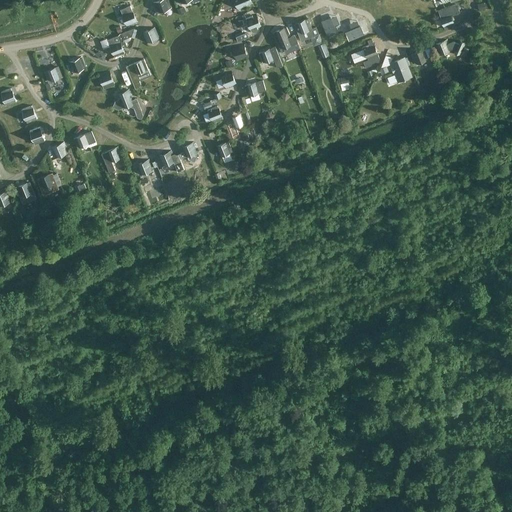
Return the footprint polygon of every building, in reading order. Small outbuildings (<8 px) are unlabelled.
[(172,8),(168,0),(159,0),(154,2),(158,13),(172,8)] [(233,0),(238,10),(253,4),(251,0),(233,0)] [(456,25),(452,15),(460,12),(457,4),(439,10),(440,15),(439,15),(444,29),(456,25)] [(122,13),(121,13),(127,27),(138,22),(133,9),(132,9),(130,5),(121,10),(122,13)] [(335,20),(330,9),(317,14),(321,26),(335,20)] [(251,32),(262,27),(257,14),(245,18),(251,32)] [(308,18),(295,23),(294,23),(301,41),(319,34),(316,27),(312,28),(308,18)] [(359,38),(371,33),(365,20),(354,24),(359,38)] [(274,33),(281,50),(298,43),(295,35),(288,38),(288,36),(290,35),(287,26),(275,31),(276,32),(274,33)] [(147,43),(160,38),(156,27),(142,32),(147,43)] [(125,51),(129,50),(125,41),(124,41),(123,39),(132,37),(135,28),(121,33),(119,36),(111,39),(111,43),(109,44),(114,57),(126,53),(125,51)] [(368,60),(378,56),(374,46),(373,44),(371,39),(368,41),(369,44),(363,47),(364,49),(351,54),(354,63),(367,58),(368,60)] [(449,43),(448,39),(434,44),(439,56),(452,50),(452,49),(454,50),(454,52),(461,55),(462,53),(465,47),(466,43),(459,40),(458,43),(454,42),(449,43)] [(244,43),(232,47),(237,61),(248,57),(244,43)] [(326,44),(321,46),(326,57),(330,55),(326,44)] [(263,63),(274,59),(277,68),(283,66),(276,46),(272,48),(272,47),(259,52),(263,63)] [(425,50),(425,48),(411,54),(416,65),(429,60),(428,57),(425,50)] [(86,68),(82,57),(69,62),(73,73),(86,68)] [(395,75),(387,77),(390,84),(397,81),(398,82),(412,76),(408,65),(406,58),(405,57),(392,62),(390,62),(391,63),(392,67),(391,68),(393,73),(394,73),(395,75)] [(131,64),(127,66),(136,89),(139,87),(141,84),(139,80),(151,75),(149,70),(144,58),(131,64)] [(63,77),(58,66),(45,71),(49,82),(63,77)] [(104,88),(115,84),(110,70),(98,74),(104,88)] [(237,84),(232,71),(221,75),(226,89),(237,84)] [(259,82),(259,81),(245,85),(248,96),(262,92),(266,91),(263,80),(259,82)] [(12,88),(1,92),(6,106),(17,101),(12,88)] [(134,99),(130,89),(117,94),(119,99),(115,101),(112,107),(118,110),(122,108),(123,109),(130,106),(134,108),(140,106),(137,98),(134,99)] [(342,107),(348,104),(342,91),(335,94),(342,107)] [(33,105),(21,109),(27,123),(38,118),(33,105)] [(218,105),(207,109),(213,123),(224,118),(218,105)] [(247,123),(242,111),(229,116),(233,128),(247,123)] [(46,140),(41,127),(29,131),(34,144),(46,140)] [(96,141),(92,131),(88,133),(87,132),(74,138),(79,149),(95,142),(95,141),(96,141)] [(69,153),(65,141),(51,147),(56,158),(69,153)] [(181,153),(183,158),(185,157),(185,158),(188,157),(189,160),(198,157),(197,153),(199,153),(194,141),(181,147),(183,152),(181,153)] [(233,152),(229,141),(215,146),(220,157),(233,152)] [(112,162),(123,157),(119,146),(105,151),(106,152),(102,153),(109,172),(116,170),(112,162)] [(176,153),(174,154),(172,150),(158,156),(163,167),(174,162),(177,168),(182,171),(183,169),(181,164),(183,158),(181,153),(178,154),(176,153)] [(154,170),(150,159),(136,164),(141,175),(154,170)] [(52,172),(38,178),(43,189),(56,184),(52,172)] [(30,181),(16,187),(21,198),(20,198),(22,204),(37,198),(34,192),(30,181)] [(0,193),(0,206),(12,202),(8,190),(0,193)] [(84,229),(94,225),(91,217),(81,220),(84,229)]
